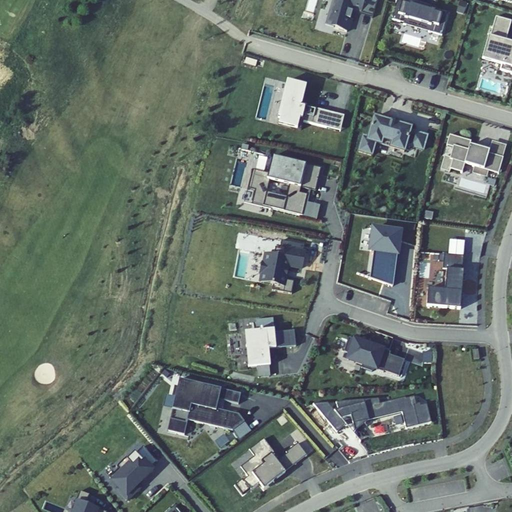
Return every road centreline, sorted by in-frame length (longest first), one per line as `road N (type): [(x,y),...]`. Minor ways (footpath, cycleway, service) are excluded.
road 1 (residential): [(502,336),(407,331),(320,301)]
road 2 (residential): [(386,83),(248,41)]
road 3 (residential): [(384,476),(394,500),(408,508),(499,491)]
road 4 (residential): [(511,118),(386,83)]
road 5 (residential): [(502,336),(505,411),(472,453)]
